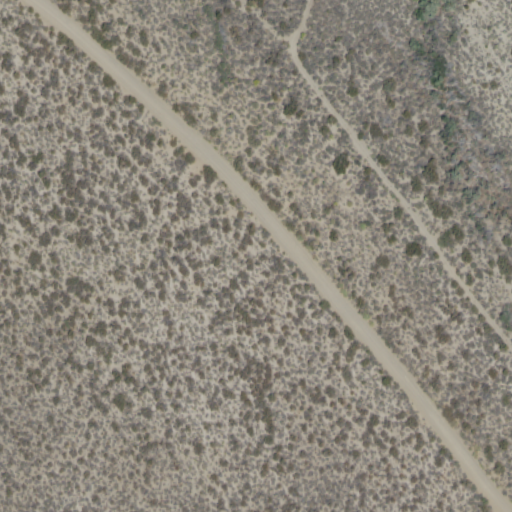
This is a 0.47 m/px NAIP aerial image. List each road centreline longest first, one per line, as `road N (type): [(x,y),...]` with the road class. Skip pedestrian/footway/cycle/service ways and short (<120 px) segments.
road 1 (residential): [(499,511),(241,193),(25,0)]
road 2 (track): [(306,0),(284,42),(309,86),(511,354)]
